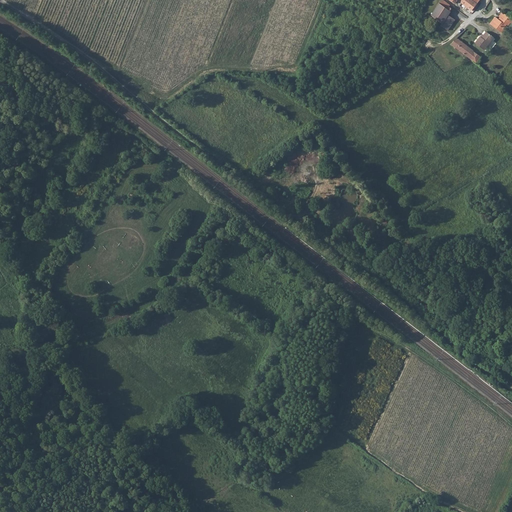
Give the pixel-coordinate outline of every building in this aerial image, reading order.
[(452,24),(445,19),(448,15),(450,11),(449,11),(451,9),(449,7),(450,5),(442,0),(441,0),(431,16),(442,23),(440,26),(448,30),(452,24)] [(448,0),(454,5),(457,0),(473,12),(478,6),(476,4),(477,3),(472,0),(448,0)] [(495,17),(490,24),(503,34),(506,30),(504,28),(506,25),(507,26),(510,23),(511,23),(511,21),(511,19),(502,12),(499,16),(502,18),(500,20),(495,17)] [(448,15),(445,19),(452,24),(455,20),(448,15)] [(475,42),(485,50),(494,37),(487,31),(482,37),(481,36),(475,42)] [(456,37),(451,44),(476,63),(481,57),(474,51),(473,50),(456,37)]
